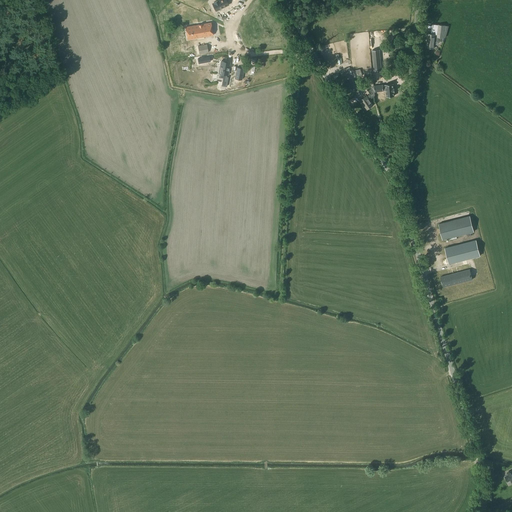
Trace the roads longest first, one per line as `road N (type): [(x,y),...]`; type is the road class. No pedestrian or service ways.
road 1 (tertiary): [(477,507),(480,459),(402,199),(380,159)]
road 2 (tertiary): [(380,159),(287,0)]
road 3 (unclassified): [(380,159),(402,135),(418,0)]
